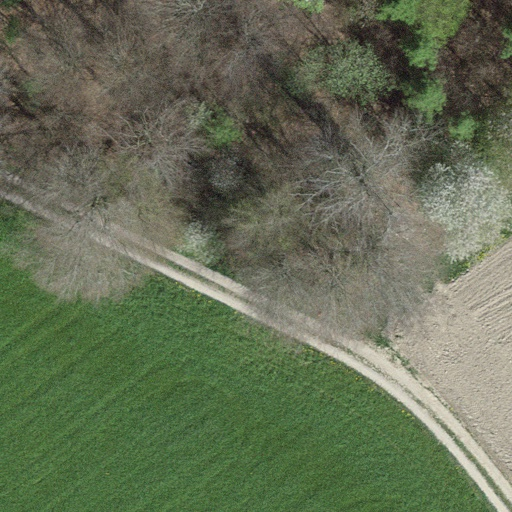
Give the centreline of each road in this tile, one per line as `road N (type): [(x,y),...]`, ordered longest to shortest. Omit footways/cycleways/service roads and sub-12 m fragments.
road 1 (track): [(0,175),(349,339),(435,412),(510,511)]
road 2 (track): [(349,339),(511,215)]
